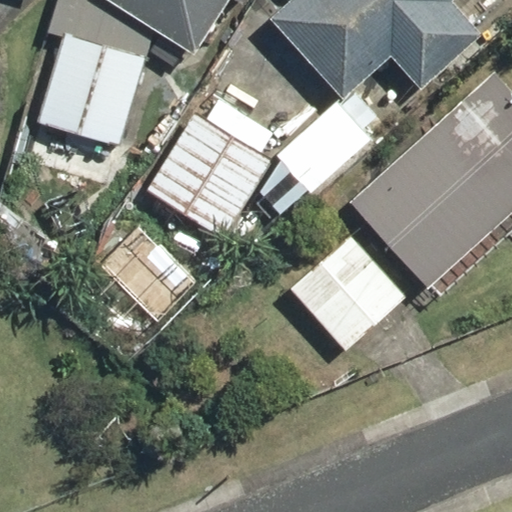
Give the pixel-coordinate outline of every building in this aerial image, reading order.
[(105,0),(191,54),(225,0),(105,0)] [(288,0),(268,19),(339,98),(388,55),(418,88),(478,34),(448,1),(449,0),(288,0)] [(115,144),(142,55),(63,31),(36,120),(115,144)] [(347,202),(428,289),(511,211),(511,95),(489,71),(347,202)] [(222,238),(269,160),(193,115),(146,192),(222,238)] [(289,287),(344,350),(404,297),(350,235),(289,287)]
